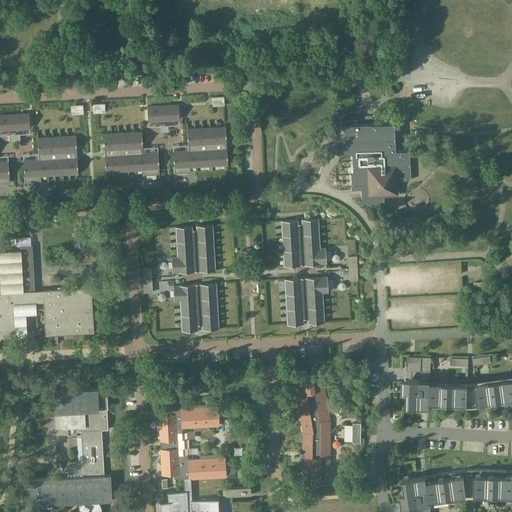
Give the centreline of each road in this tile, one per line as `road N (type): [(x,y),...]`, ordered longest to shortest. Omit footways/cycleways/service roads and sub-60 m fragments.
road 1 (unclassified): [(130,207),(260,198),(255,78)]
road 2 (unclassified): [(70,94),(255,78)]
road 3 (unclassified): [(147,511),(135,351)]
road 4 (unclassified): [(131,267),(41,276),(33,216)]
road 5 (unclassified): [(255,78),(387,76),(396,67)]
road 6 (unclassified): [(275,481),(269,343)]
road 7 (unclassified): [(0,358),(135,351)]
road 8 (residential): [(135,351),(269,343)]
road 9 (residential): [(381,336),(511,331)]
road 10 (unknown): [(295,189),(323,135),(331,137),(334,155),(314,190)]
road 11 (residential): [(511,436),(384,434)]
